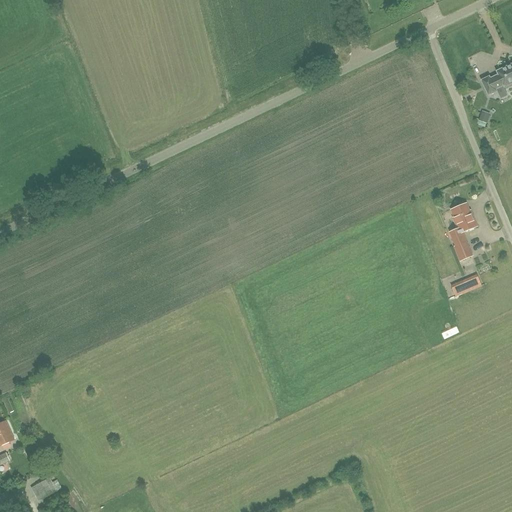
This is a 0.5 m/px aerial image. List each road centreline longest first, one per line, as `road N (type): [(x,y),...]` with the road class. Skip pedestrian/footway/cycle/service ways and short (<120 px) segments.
road 1 (unclassified): [(0,233),(493,0)]
road 2 (track): [(430,31),(511,234)]
